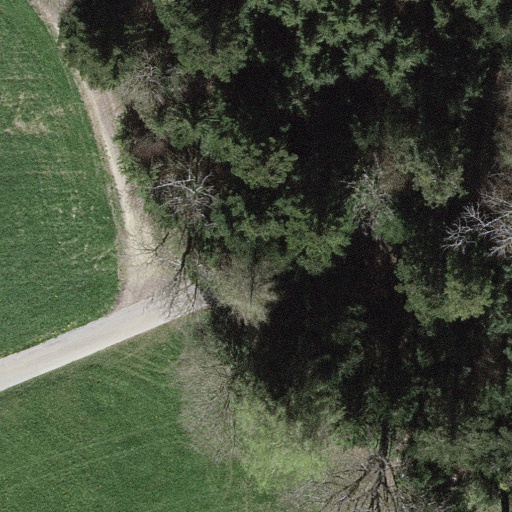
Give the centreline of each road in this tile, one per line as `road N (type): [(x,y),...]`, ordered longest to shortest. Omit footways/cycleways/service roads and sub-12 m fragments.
road 1 (unclassified): [(0,376),(511,182)]
road 2 (track): [(68,0),(93,23),(170,312)]
